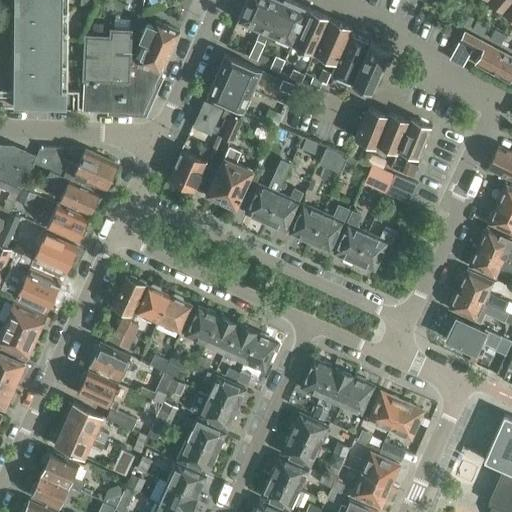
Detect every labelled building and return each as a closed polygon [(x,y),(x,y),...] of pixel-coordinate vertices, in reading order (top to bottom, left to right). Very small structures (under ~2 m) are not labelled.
[(19,0),(18,107),(78,109),(79,64),(62,64),(62,0),(19,0)] [(245,0),(237,20),(269,33),(282,0),(245,0)] [(282,0),(269,33),(291,42),(306,6),(291,0),(282,0)] [(490,0),(503,10),(511,0),(490,0)] [(511,0),(503,10),(511,18),(511,0)] [(291,42),(313,52),(329,16),(306,6),(291,42)] [(458,21),(469,27),(473,18),(462,12),(458,21)] [(313,52),(335,62),(348,31),(350,32),(352,26),(329,16),(313,52)] [(87,36),(85,78),(84,78),(82,109),(144,112),(156,83),(161,72),(161,73),(180,31),(156,20),(153,26),(147,23),(138,45),(137,66),(129,66),(130,30),(112,30),(112,37),(87,36)] [(472,29),(483,34),(488,25),(477,20),(472,29)] [(490,38),(500,44),(505,35),(494,29),(490,38)] [(463,65),(472,49),(480,53),(475,62),(510,81),(511,77),(511,55),(464,30),(458,41),(450,57),(463,65)] [(331,72),(352,81),(369,40),(350,32),(348,31),(335,62),(331,72)] [(249,56),(258,60),(265,43),(257,39),(249,56)] [(369,40),(352,81),(373,90),(390,49),(369,40)] [(225,53),(216,74),(253,90),(262,69),(225,53)] [(271,67),(280,71),(285,59),(276,55),(271,67)] [(290,76),(302,81),(305,73),(293,68),(290,76)] [(331,72),(324,69),(319,80),(324,82),(326,83),(331,72)] [(253,90),(216,74),(207,94),(244,110),(253,90)] [(313,77),(310,84),(321,89),(324,82),(313,77)] [(283,79),(279,88),(291,94),(296,84),(283,79)] [(205,101),(195,123),(195,124),(209,130),(220,108),(205,101)] [(378,143),(378,144),(391,112),(389,111),(388,114),(368,106),(355,138),(376,146),(378,143)] [(266,119),(278,124),(282,115),(270,109),(266,119)] [(399,149),(412,117),(411,117),(409,119),(391,112),(378,144),(398,151),(399,149)] [(220,137),(232,142),(242,120),(230,114),(220,137)] [(412,117),(399,149),(419,157),(432,125),(412,117)] [(300,149),(321,157),(326,147),(305,138),(300,149)] [(333,146),(342,150),(345,142),(336,138),(333,146)] [(348,139),(343,150),(351,153),(355,142),(348,139)] [(0,175),(14,145),(1,144),(0,146),(0,175)] [(0,176),(11,182),(25,150),(14,145),(0,175),(0,176)] [(201,153),(199,157),(182,149),(169,178),(194,190),(212,150),(201,145),(198,152),(201,153)] [(221,202),(230,206),(233,204),(235,205),(251,169),(235,162),(240,150),(228,145),(207,193),(220,198),(221,202)] [(488,168),(511,178),(511,151),(498,145),(488,168)] [(34,162),(51,170),(97,191),(99,186),(106,189),(117,165),(115,161),(85,148),(78,164),(59,156),(64,147),(41,146),(34,162)] [(326,147),(321,157),(319,162),(340,171),(347,156),(326,146),(326,147)] [(26,178),(34,162),(37,155),(25,150),(11,182),(22,187),(26,178)] [(366,160),(377,165),(380,157),(369,153),(366,160)] [(347,156),(343,164),(350,167),(352,166),(356,159),(347,156)] [(281,160),(275,172),(282,176),(284,176),(290,164),(281,160)] [(406,173),(413,176),(418,165),(410,162),(406,173)] [(365,177),(387,187),(393,173),(371,163),(365,177)] [(100,192),(97,191),(51,170),(48,177),(66,185),(60,199),(90,213),(91,210),(95,209),(97,204),(96,200),(100,192)] [(275,172),(268,188),(277,192),(284,176),(282,176),(275,172)] [(393,173),(387,187),(385,192),(394,196),(410,203),(410,202),(412,197),(418,184),(413,182),(397,175),(395,174),(393,173)] [(11,182),(0,176),(0,186),(10,192),(3,207),(11,210),(18,196),(22,187),(11,182)] [(37,183),(26,178),(22,187),(33,192),(37,183)] [(263,219),(266,220),(278,192),(277,192),(268,188),(258,183),(245,211),(254,215),(255,218),(261,220),(263,219)] [(502,195),(498,203),(511,209),(511,186),(506,184),(505,187),(503,188),(501,192),(502,195)] [(28,201),(33,192),(22,187),(18,196),(28,201)] [(278,192),(266,220),(268,221),(269,224),(274,226),(277,225),(286,229),(298,201),(302,192),(294,188),(290,197),(278,192)] [(84,226),(88,217),(58,203),(47,226),(78,239),(79,237),(83,235),(86,230),(84,226)] [(308,239),(310,240),(322,212),(302,203),(290,231),(298,235),(299,238),(305,240),(308,239)] [(511,209),(498,203),(494,212),(491,213),(489,217),(490,220),(489,223),(511,233),(511,209)] [(339,205),(333,217),(322,212),(310,240),(312,241),(313,244),(319,246),(321,245),(330,249),(348,209),(339,205)] [(352,211),(347,223),(334,251),(343,255),(344,258),(350,260),(352,259),(355,260),(367,232),(355,227),(360,215),(352,211)] [(0,236),(0,241),(8,245),(19,218),(10,214),(0,236)] [(367,232),(355,260),(357,261),(358,264),(363,266),(366,265),(375,269),(387,242),(391,244),(396,231),(385,226),(379,238),(367,232)] [(478,245),(511,261),(511,251),(508,249),(511,240),(511,237),(487,226),(486,229),(483,230),(481,234),(482,237),(478,245)] [(34,258),(64,271),(65,272),(66,269),(68,268),(71,264),(70,261),(77,245),(41,229),(35,243),(40,245),(34,258)] [(0,288),(17,296),(31,265),(60,279),(64,271),(34,258),(0,242),(0,288)] [(511,270),(511,268),(511,261),(478,245),(474,254),(471,255),(469,259),(470,262),(469,265),(495,277),(500,265),(511,270)] [(31,265),(17,296),(46,310),(61,279),(60,279),(31,265)] [(459,288),(495,305),(504,309),(508,301),(488,292),(493,280),(468,268),(466,271),(464,272),(462,276),(463,279),(459,288)] [(106,338),(120,344),(130,320),(146,286),(145,286),(146,283),(138,279),(136,276),(131,273),(128,275),(125,274),(112,304),(125,310),(117,329),(111,327),(106,338)] [(134,312),(157,322),(169,294),(160,289),(159,286),(152,283),(149,285),(147,284),(134,312)] [(495,305),(459,288),(454,296),(452,297),(450,302),(451,304),(450,307),(475,319),(481,308),(491,313),(495,305)] [(169,294),(157,322),(179,332),(192,304),(183,300),(182,296),(175,293),(172,295),(169,294)] [(15,300),(5,322),(35,336),(39,326),(42,325),(45,319),(44,316),(45,314),(15,300)] [(185,333),(205,342),(218,314),(198,305),(185,333)] [(205,342),(225,351),(238,323),(218,314),(205,342)] [(446,339),(475,352),(486,330),(451,314),(447,322),(452,324),(446,339)] [(130,320),(120,344),(127,347),(138,324),(130,320)] [(35,336),(5,322),(0,333),(0,346),(26,358),(26,355),(30,354),(32,348),(31,345),(35,336)] [(225,351),(245,360),(258,332),(238,323),(225,351)] [(258,332),(245,360),(265,369),(278,341),(258,332)] [(500,335),(495,346),(507,351),(511,340),(500,335)] [(90,364),(120,378),(131,354),(101,340),(99,343),(95,345),(93,350),(94,354),(90,364)] [(0,350),(0,376),(14,383),(18,374),(21,372),(24,366),(23,363),(24,361),(0,350)] [(148,364),(162,370),(168,358),(154,351),(148,364)] [(168,358),(162,370),(175,376),(184,357),(171,351),(168,358)] [(197,362),(208,367),(211,359),(200,355),(197,362)] [(301,386),(321,395),(334,367),(314,358),(301,386)] [(226,375),(236,379),(240,372),(229,367),(226,375)] [(321,395),(341,404),(354,376),(334,367),(321,395)] [(77,392),(108,406),(118,382),(88,368),(87,371),(83,372),(81,378),(82,382),(77,392)] [(213,383),(208,394),(236,407),(237,405),(240,404),(242,399),(241,396),(245,387),(217,374),(217,375),(208,370),(204,379),(213,383)] [(237,379),(248,384),(251,377),(240,372),(237,379)] [(14,383),(0,376),(0,403),(4,405),(5,403),(8,402),(11,396),(10,392),(14,383)] [(354,376),(341,404),(361,413),(374,385),(354,376)] [(175,379),(169,390),(181,395),(186,384),(175,379)] [(157,389),(153,398),(162,402),(167,393),(157,389)] [(236,407),(208,394),(199,390),(191,409),(199,414),(227,427),(231,419),(234,417),(236,412),(235,410),(236,407)] [(369,418),(390,428),(403,399),(381,390),(369,418)] [(403,399),(390,428),(411,437),(418,422),(421,415),(424,409),(403,399)] [(165,400),(154,422),(163,426),(167,428),(178,407),(165,400)] [(68,413),(64,422),(105,440),(108,433),(97,427),(103,414),(74,401),(73,403),(70,402),(65,412),(68,413)] [(302,409),(313,414),(316,406),(306,401),(302,409)] [(108,416),(116,419),(131,426),(136,416),(112,405),(108,416)] [(316,406),(313,414),(324,419),(328,411),(316,406)] [(292,429),(291,432),(319,445),(328,425),(300,412),(296,421),(294,422),(291,427),(292,429)] [(511,511),(511,416),(504,413),(484,459),(504,468),(489,502),(493,504),(489,511),(511,511)] [(421,415),(418,422),(426,425),(429,418),(421,415)] [(142,418),(136,429),(139,431),(146,435),(152,423),(142,418)] [(197,418),(188,438),(216,451),(217,448),(220,447),(222,442),(221,440),(225,431),(197,418)] [(349,430),(356,433),(361,422),(354,419),(349,430)] [(105,440),(64,422),(60,430),(58,429),(53,439),(56,441),(55,443),(84,456),(90,443),(101,448),(105,440)] [(154,422),(149,433),(157,437),(163,426),(154,422)] [(139,431),(135,440),(142,443),(146,435),(139,431)] [(360,431),(356,440),(365,444),(368,434),(360,431)] [(319,445),(291,432),(290,434),(287,435),(285,440),(286,443),(282,452),(310,465),(319,445)] [(216,451),(188,438),(179,458),(207,471),(211,462),(214,461),(216,456),(215,453),(216,451)] [(142,443),(135,440),(131,447),(138,451),(142,443)] [(365,444),(356,440),(356,441),(354,441),(349,451),(360,456),(365,444)] [(380,451),(401,460),(406,449),(385,440),(380,451)] [(337,441),(333,451),(344,456),(349,446),(337,441)] [(42,472),(69,485),(79,489),(83,480),(73,475),(79,462),(52,450),(50,452),(47,454),(44,459),(46,463),(42,472)] [(344,456),(333,451),(328,462),(340,467),(344,456)] [(372,451),(362,472),(390,485),(400,464),(372,451)] [(137,468),(145,472),(151,458),(143,455),(137,468)] [(272,473),(271,476),(299,488),(308,468),(280,456),(276,464),(274,465),(271,470),(272,473)] [(120,459),(115,470),(126,475),(131,464),(120,459)] [(177,462),(168,482),(196,494),(197,492),(199,493),(203,485),(201,484),(205,475),(177,462)] [(69,485),(42,472),(37,482),(33,483),(31,489),(32,492),(31,495),(59,508),(69,485)] [(390,485),(362,472),(353,494),(381,506),(390,485)] [(132,473),(126,486),(135,490),(140,492),(146,479),(132,473)] [(319,482),(330,487),(332,487),(335,479),(334,478),(332,481),(322,475),(319,482)] [(299,488),(271,476),(270,478),(267,479),(265,484),(266,487),(262,496),(290,508),(299,488)] [(344,483),(335,479),(332,487),(340,491),(344,483)] [(168,482),(159,501),(181,511),(188,511),(196,494),(168,482)] [(105,495),(103,499),(107,501),(116,505),(125,486),(121,485),(118,484),(108,488),(105,495)] [(122,494),(116,505),(115,508),(122,511),(124,511),(125,511),(135,490),(126,486),(122,494)] [(332,487),(330,487),(326,497),(336,501),(340,491),(332,487)] [(23,511),(56,511),(57,511),(30,499),(28,502),(24,503),(22,509),(23,511)] [(288,511),(260,499),(256,508),(254,508),(252,511),(288,511)] [(351,499),(344,511),(378,511),(379,511),(351,499)] [(97,511),(112,511),(114,509),(115,507),(103,501),(97,511)] [(181,511),(159,501),(154,511),(181,511)] [(305,511),(318,511),(321,507),(309,502),(305,511)]
